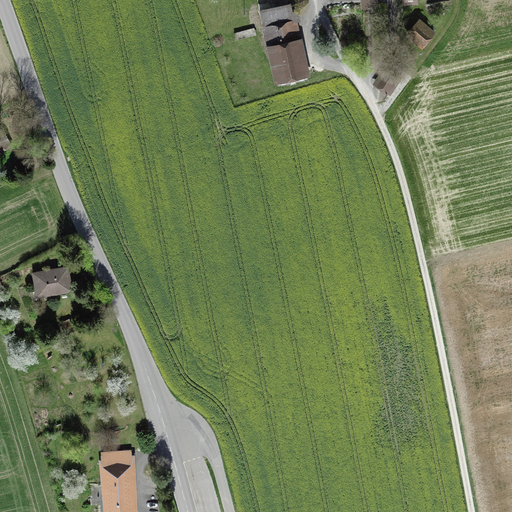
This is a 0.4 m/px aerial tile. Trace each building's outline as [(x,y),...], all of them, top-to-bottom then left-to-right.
[(359,0),(360,8),(378,7),(377,0),(359,0)] [(417,18),(403,34),(421,49),(434,33),(417,18)] [(296,20),(262,28),(273,81),(308,74),(296,20)] [(233,34),(235,40),(255,34),(253,28),(233,34)] [(385,65),(374,81),(392,93),(403,78),(385,65)] [(0,127),(0,152),(12,146),(1,126),(0,127)] [(69,265),(30,271),(35,300),(73,294),(69,265)] [(130,511),(127,452),(129,452),(128,443),(101,445),(102,454),(106,454),(110,511),(130,511)]
